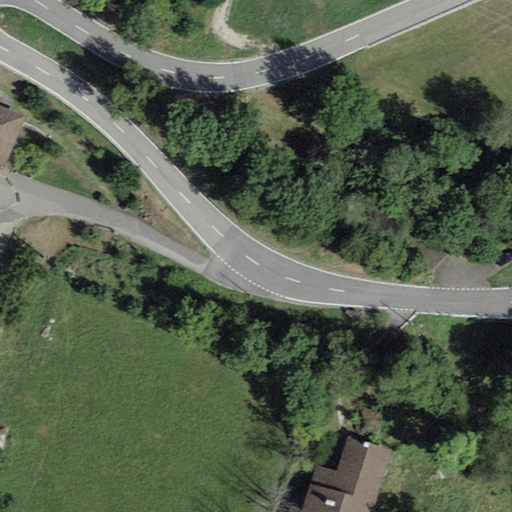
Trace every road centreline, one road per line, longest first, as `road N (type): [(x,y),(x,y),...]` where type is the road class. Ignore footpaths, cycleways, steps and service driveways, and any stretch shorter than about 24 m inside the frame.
road 1 (tertiary): [(0,46),(122,129),(214,227),(262,263),(359,294),(511,303)]
road 2 (tertiary): [(437,0),(314,53),(213,80),(154,70),(30,0)]
